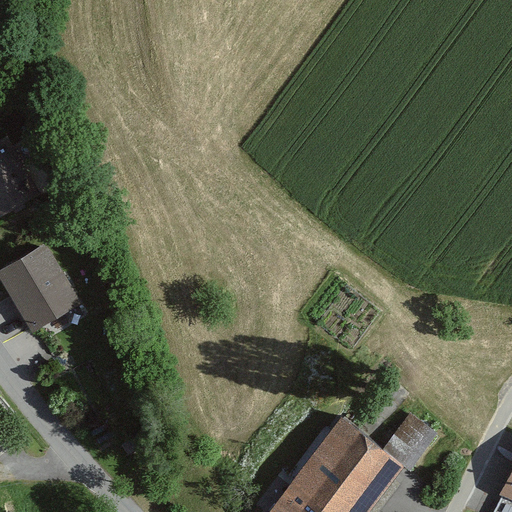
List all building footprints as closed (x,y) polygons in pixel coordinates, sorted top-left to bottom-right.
[(0,213),(34,194),(3,140),(0,142),(0,213)] [(78,303),(42,242),(0,266),(0,285),(27,332),(78,303)] [(432,434),(403,415),(380,450),(408,469),(432,434)] [(358,511),(395,467),(332,417),(256,511),(358,511)] [(511,457),(494,493),(511,502),(511,457)]
